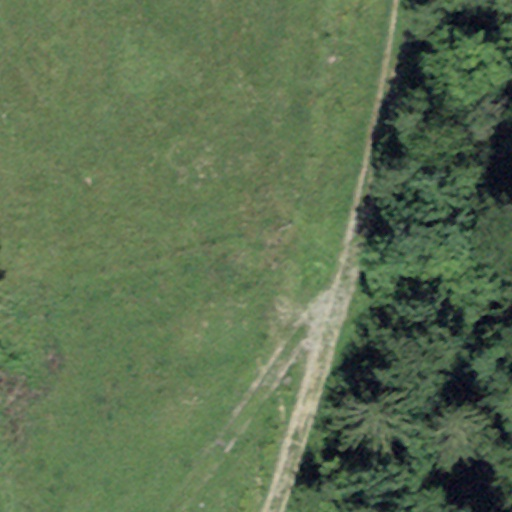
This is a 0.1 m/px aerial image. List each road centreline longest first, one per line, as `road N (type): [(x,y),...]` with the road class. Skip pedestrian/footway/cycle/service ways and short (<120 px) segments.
road 1 (track): [(270,511),(405,0)]
road 2 (track): [(322,325),(180,511)]
